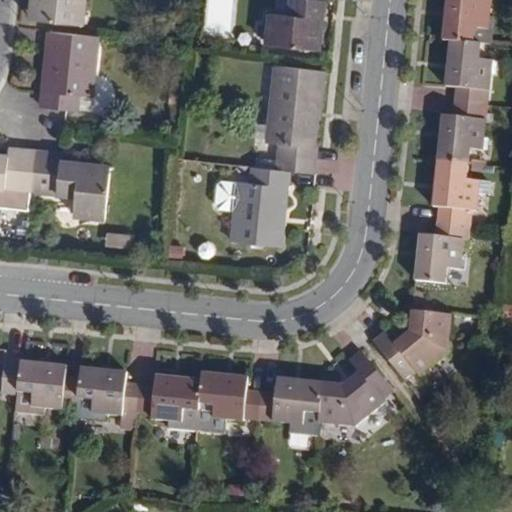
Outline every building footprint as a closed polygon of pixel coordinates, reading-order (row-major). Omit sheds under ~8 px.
[(33,0),(34,1),(40,6),(39,21),(84,26),(86,0),(33,0)] [(327,0),(286,0),(285,13),(267,12),(264,45),(308,49),(310,31),(314,30),(318,24),(321,0),(328,1),(327,0)] [(453,0),(449,42),(457,43),(486,46),(496,47),(498,31),(493,31),(496,0),(494,0),(453,0)] [(99,38),(51,33),(44,109),(79,112),(80,98),(94,99),(99,38)] [(486,46),(457,43),(452,89),(463,91),(461,104),(488,107),(489,93),(494,93),(498,62),(485,60),(486,46)] [(272,90),(264,166),(295,169),(312,171),(316,131),(306,131),(307,122),(314,122),(316,96),(320,94),(322,68),(287,65),(284,91),(272,90)] [(444,164),(472,167),(473,154),(487,155),(491,124),(486,124),(488,107),(461,104),(460,120),(449,120),(444,164)] [(314,122),(307,122),(306,131),(316,131),(317,123),(314,122)] [(0,185),(30,189),(33,147),(7,145),(7,152),(0,151),(0,185)] [(33,147),(30,189),(75,193),(74,212),(106,214),(110,169),(90,167),(90,162),(87,160),(61,158),(62,150),(33,147)] [(472,167),(444,164),(438,210),(444,210),(443,225),(468,227),(470,213),(480,214),(484,184),(470,183),(472,167)] [(295,169),(264,166),(260,166),(259,180),(246,179),(240,240),(288,244),(295,169)] [(468,227),(443,225),(442,239),(425,238),(421,284),(449,287),(451,271),(464,272),(468,227)] [(107,232),(106,246),(131,249),(132,235),(107,232)] [(456,318),(417,315),(416,335),(401,347),(391,335),(379,346),(411,386),(421,378),(423,380),(452,355),(456,318)] [(327,394),(323,427),(360,430),(388,407),(387,404),(398,396),(366,356),(354,366),(363,377),(347,390),(327,388),(327,394)] [(66,411),(81,413),(84,386),(71,384),(71,373),(26,368),(22,399),(37,400),(35,413),(66,416),(66,411)] [(141,429),(142,419),(145,392),(131,391),(131,379),(85,374),(84,386),(81,413),(80,424),(106,426),(107,420),(124,422),(124,428),(141,429)] [(206,388),(201,435),(227,437),(229,424),(250,427),(251,424),(263,426),(265,399),(252,398),(253,385),(207,381),(206,388)] [(160,393),(145,392),(142,419),(156,420),(156,426),(172,427),(171,435),(201,438),(201,435),(206,388),(160,383),(160,393)] [(280,401),(265,399),(263,426),(276,427),(276,430),(293,432),(293,440),(321,443),(323,427),(327,394),(281,389),(280,401)]
